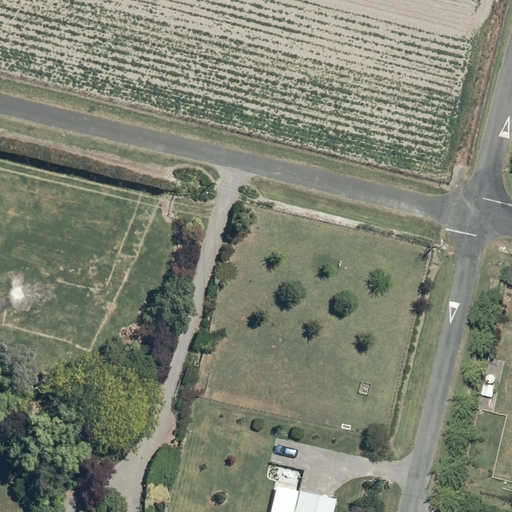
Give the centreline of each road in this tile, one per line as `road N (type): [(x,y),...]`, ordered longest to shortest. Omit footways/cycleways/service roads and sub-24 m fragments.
road 1 (residential): [(478,217),(0,101)]
road 2 (residential): [(478,217),(407,511)]
road 3 (residential): [(511,75),(478,217)]
